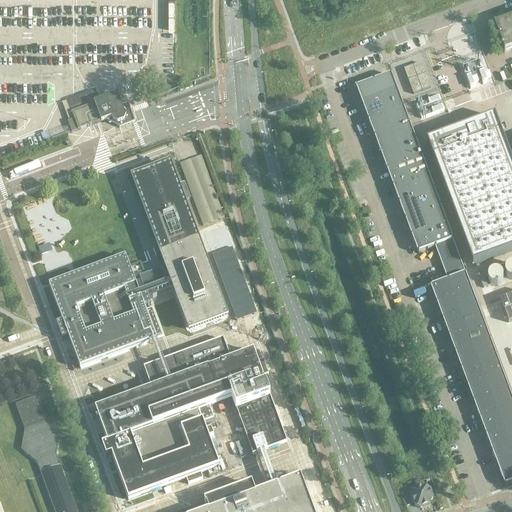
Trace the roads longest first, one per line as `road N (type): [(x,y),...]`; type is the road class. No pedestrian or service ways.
road 1 (unclassified): [(492,509),(321,63),(491,0)]
road 2 (primary): [(397,511),(293,241),(256,86)]
road 3 (primary): [(239,92),(270,247),(367,511)]
road 4 (unknown): [(436,20),(470,92),(435,112)]
